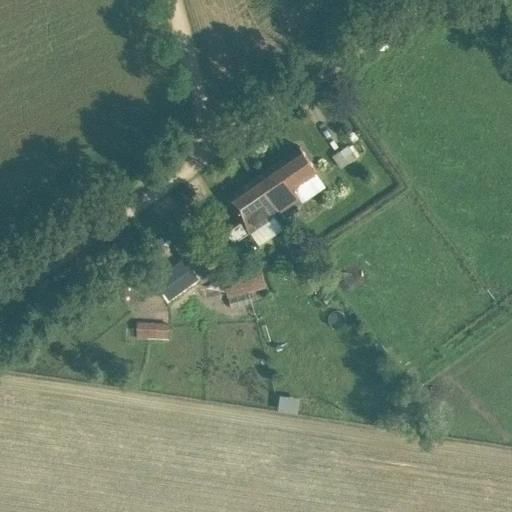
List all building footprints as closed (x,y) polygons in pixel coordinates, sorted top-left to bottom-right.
[(300,145),(254,177),(278,211),(299,196),(292,187),(316,170),(300,145)] [(241,221),(227,231),(234,242),(278,211),(254,177),(225,197),(241,221)] [(212,251),(185,210),(162,225),(173,242),(184,234),(200,258),(212,251)] [(159,276),(173,295),(199,276),(184,257),(159,276)] [(220,267),(228,296),(266,286),(259,257),(220,267)] [(136,338),(169,339),(170,323),(136,322),(136,338)] [(276,393),(273,408),(293,412),(295,396),(276,393)]
